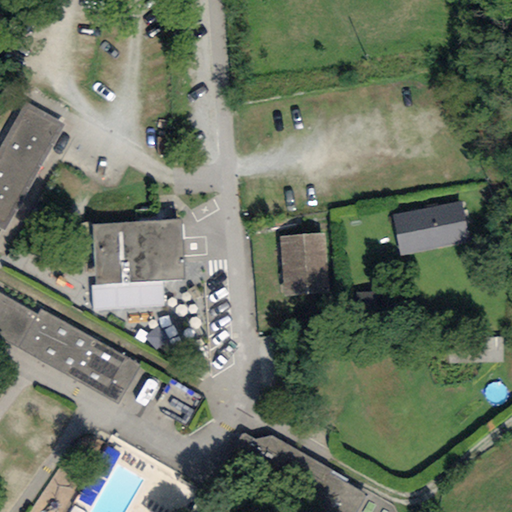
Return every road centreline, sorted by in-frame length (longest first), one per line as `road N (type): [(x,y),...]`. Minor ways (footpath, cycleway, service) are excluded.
road 1 (residential): [(235,420),(214,0)]
road 2 (track): [(327,461),(408,498),(427,494),(511,436)]
